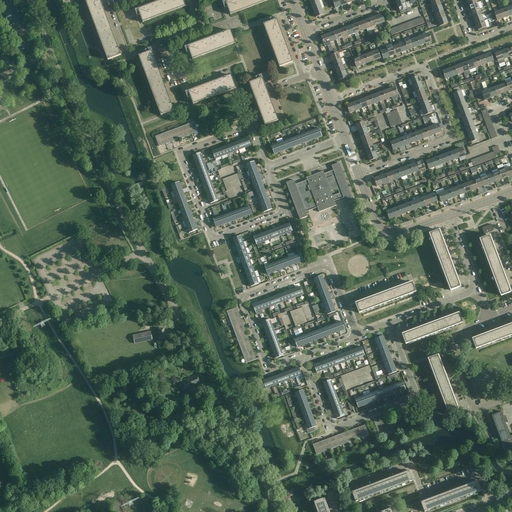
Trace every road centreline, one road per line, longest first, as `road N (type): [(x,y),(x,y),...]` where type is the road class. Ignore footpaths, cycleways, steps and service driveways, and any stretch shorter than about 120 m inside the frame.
road 1 (unclassified): [(280,511),(112,194),(27,0)]
road 2 (residential): [(358,175),(447,142),(450,131),(423,66),(330,99)]
road 3 (residential): [(356,337),(322,266),(244,298),(266,362),(276,367),(302,357)]
road 4 (residential): [(389,323),(412,398),(331,427),(302,357)]
road 5 (residential): [(336,511),(333,492),(406,464),(423,492),(481,474),(492,503)]
road 6 (residential): [(181,161),(216,237),(280,213),(267,168)]
road 7 (residential): [(503,399),(473,410),(451,349),(467,326),(487,318)]
road 8 (tertiary): [(448,215),(403,232),(384,230),(358,175)]
road 9 (residential): [(267,168),(250,127),(187,149),(181,161)]
